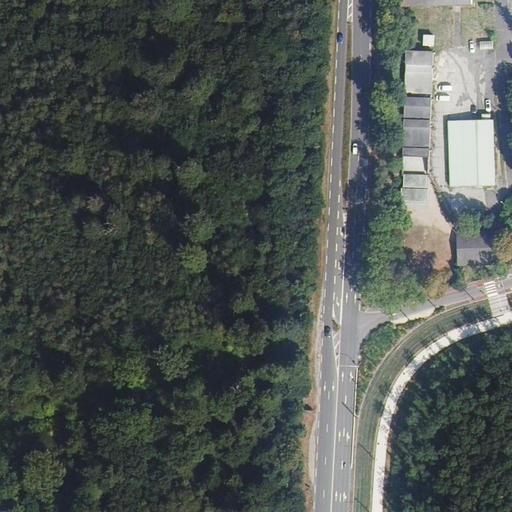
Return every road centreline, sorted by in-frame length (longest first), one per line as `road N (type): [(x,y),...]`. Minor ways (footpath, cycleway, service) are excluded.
road 1 (primary): [(350,325),(360,0)]
road 2 (primary): [(344,0),(330,273)]
road 3 (unclassified): [(350,325),(511,282)]
road 4 (primary): [(330,273),(336,410)]
